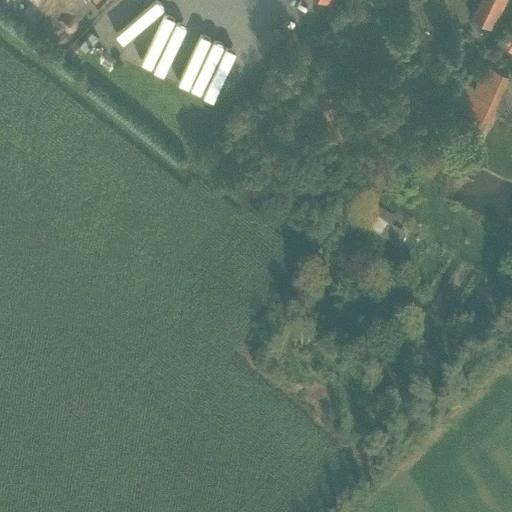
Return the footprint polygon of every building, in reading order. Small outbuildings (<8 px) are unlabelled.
[(97,0),(92,0),(73,18),(81,27),(103,6),(97,0)] [(121,59),(168,8),(159,0),(156,0),(111,50),(121,59)] [(123,15),(136,0),(119,0),(114,7),(123,15)] [(215,0),(205,23),(256,45),(276,0),(215,0)] [(478,0),(470,17),(490,28),(505,0),(478,0)] [(511,24),(499,40),(511,51),(511,24)] [(461,115),(486,126),(508,76),(483,65),(461,115)] [(381,212),(371,225),(386,236),(391,230),(396,223),(381,212)]
